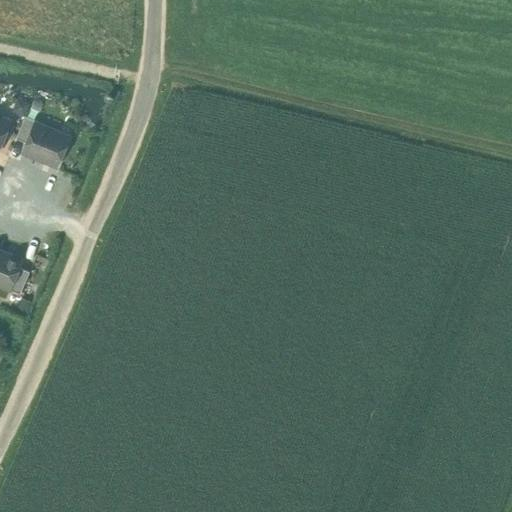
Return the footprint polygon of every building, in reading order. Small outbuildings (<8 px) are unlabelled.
[(26,115),(17,138),(28,142),(35,124),(36,124),(37,120),(26,115)] [(0,145),(10,122),(0,117),(0,145)] [(36,124),(35,124),(28,142),(25,150),(58,163),(69,138),(36,124)] [(21,261),(0,252),(0,282),(10,287),(11,287),(19,266),(21,261)] [(19,266),(11,287),(10,287),(9,288),(21,293),(30,271),(19,266)]
